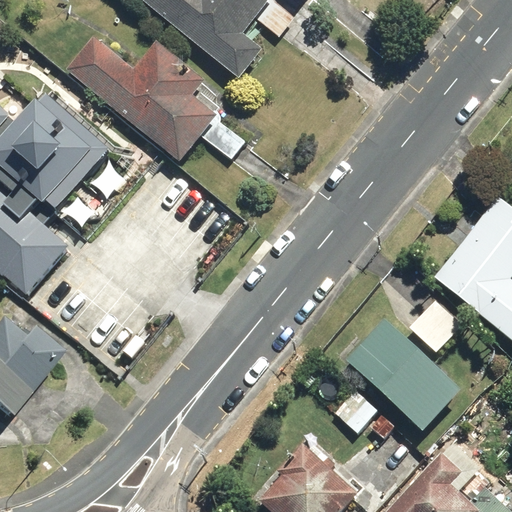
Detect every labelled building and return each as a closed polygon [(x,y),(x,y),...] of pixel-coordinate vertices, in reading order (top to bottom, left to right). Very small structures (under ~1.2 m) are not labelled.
[(139,0),(135,5),(236,88),(261,59),(241,43),(256,25),(280,44),(295,25),(264,0),(139,0)] [(291,0),(302,9),(308,0),(291,0)] [(92,45),(65,77),(177,171),(200,144),(228,168),(245,147),(192,103),(203,90),(154,48),(130,76),(92,45)] [(0,138),(11,125),(0,115),(0,280),(26,302),(80,237),(51,212),(28,240),(0,216),(10,205),(0,196),(0,138)] [(511,222),(496,208),(430,279),(511,355),(511,222)] [(104,267),(74,263),(72,278),(102,282),(104,267)] [(432,307),(404,336),(432,362),(459,332),(432,307)] [(382,327),(342,368),(418,440),(457,398),(382,327)] [(0,428),(4,432),(57,363),(16,331),(7,342),(0,336),(0,428)] [(66,406),(45,394),(26,426),(47,438),(66,406)] [(376,414),(350,394),(330,420),(355,440),(376,414)] [(345,511),(353,503),(298,450),(274,476),(279,481),(253,509),(256,511),(345,511)] [(439,460),(386,511),(501,511),(484,495),(467,511),(465,511),(445,492),(458,480),(439,460)]
